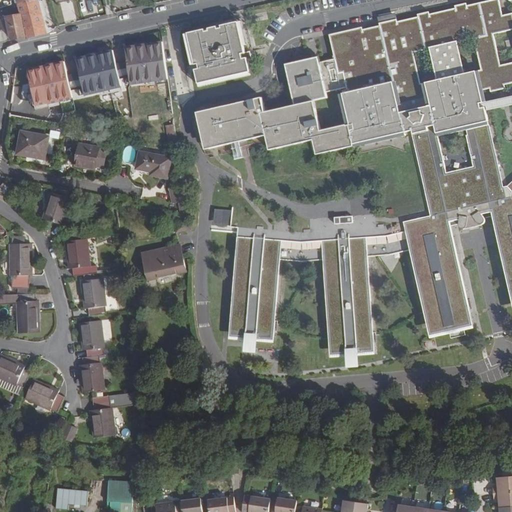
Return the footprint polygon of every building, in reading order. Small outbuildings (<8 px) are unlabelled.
[(19,6),(23,16),(28,41),(50,36),(41,0),(19,6)] [(265,113),(262,99),(238,104),(231,106),(198,114),(206,150),(267,137),(271,150),(314,141),(318,155),(354,147),(354,145),(412,132),(431,216),(384,227),(375,227),(375,214),(309,215),(310,227),(301,227),(238,219),(225,319),(268,324),(278,249),(300,252),(321,252),(322,343),(365,342),(365,251),(386,251),(409,246),(425,321),(467,312),(451,237),(497,227),(511,297),(511,197),(506,199),(489,122),(486,111),(484,103),(511,97),(511,14),(503,16),(499,0),(496,0),(467,6),(467,4),(456,7),(456,9),(430,15),(429,13),(418,16),(418,18),(398,22),(397,20),(379,24),(380,27),(363,31),(362,28),(330,36),(335,60),(320,63),(319,58),(286,65),(295,106),(265,113)] [(393,13),(377,17),(378,22),(394,18),(393,13)] [(23,16),(7,18),(12,42),(28,41),(23,16)] [(196,71),(199,85),(225,79),(232,77),(251,73),(247,59),(244,60),(243,55),(246,54),(238,23),(221,27),(222,29),(218,30),(218,28),(209,30),(209,31),(206,32),(205,31),(188,34),(195,66),(199,65),(200,70),(196,71)] [(161,41),(126,46),(128,60),(129,72),(131,83),(167,77),(161,41)] [(113,50),(78,58),(81,72),(84,84),(86,94),(122,85),(119,75),(117,63),(113,50)] [(128,60),(117,63),(119,75),(129,72),(128,60)] [(69,75),(66,61),(30,70),(35,89),(33,89),(37,104),(50,101),(51,102),(74,97),(72,86),(69,75)] [(81,72),(69,75),(72,86),(84,84),(81,72)] [(229,95),(231,106),(238,104),(236,94),(232,77),(225,79),(229,95)] [(511,105),(511,97),(484,103),(486,111),(511,105)] [(43,160),(48,137),(21,132),(16,154),(43,160)] [(102,169),(106,150),(79,145),(75,166),(85,168),(85,167),(95,169),(95,167),(102,169)] [(170,158),(137,151),(134,170),(152,173),(151,176),(166,179),(170,158)] [(511,179),(508,184),(503,185),(506,199),(511,197),(511,179)] [(176,207),(184,206),(182,192),(170,194),(172,207),(176,207)] [(71,202),(51,196),(43,220),(63,227),(71,202)] [(184,206),(176,207),(178,217),(186,219),(184,206)] [(212,225),(229,226),(230,210),(213,209),(212,225)] [(67,272),(70,272),(71,280),(88,277),(87,270),(89,270),(85,242),(64,245),(67,272)] [(31,277),(30,245),(8,245),(9,277),(10,277),(11,290),(28,290),(28,277),(31,277)] [(186,272),(180,247),(143,255),(148,280),(186,272)] [(83,311),(87,311),(88,319),(104,316),(103,309),(104,308),(100,281),(80,284),(83,311)] [(39,303),(36,303),(35,295),(19,296),(19,303),(17,303),(19,335),(40,334),(39,303)] [(82,353),(85,353),(86,361),(82,361),(82,368),(81,368),(84,395),(105,393),(101,366),(100,366),(99,359),(103,358),(102,351),(104,350),(100,323),(78,326),(82,353)] [(0,381),(16,389),(16,387),(23,391),(30,375),(23,372),(24,369),(0,356),(0,381)] [(202,370),(202,373),(206,379),(209,381),(210,379),(204,369),(202,370)] [(196,370),(196,374),(192,381),(190,382),(193,387),(195,385),(203,384),(206,386),(209,381),(206,379),(202,373),(202,370),(196,370)] [(50,413),(57,416),(60,410),(63,402),(57,398),(58,396),(34,384),(25,404),(49,415),(50,413)] [(111,411),(110,412),(108,399),(92,402),(93,414),(90,414),(94,441),(115,439),(111,411)] [(77,432),(68,428),(62,442),(71,445),(77,432)] [(498,486),(493,486),(493,493),(511,491),(511,475),(497,477),(498,486)] [(132,511),(134,483),(109,482),(108,508),(110,508),(110,511),(132,511)] [(89,492),(59,489),(57,509),(70,510),(70,505),(88,506),(89,492)] [(494,500),(499,500),(499,508),(511,506),(511,491),(493,493),(494,500)] [(270,511),(272,500),(253,498),(247,496),(244,511),(270,511)] [(236,511),(235,497),(209,501),(210,511),(236,511)] [(296,511),(298,502),(279,499),(276,499),(275,500),(273,500),(271,511),(296,511)] [(203,511),(202,500),(182,502),(183,511),(203,511)] [(176,511),(175,501),(156,504),(156,511),(176,511)] [(362,503),(344,501),(342,511),(367,511),(369,504),(362,503)]
